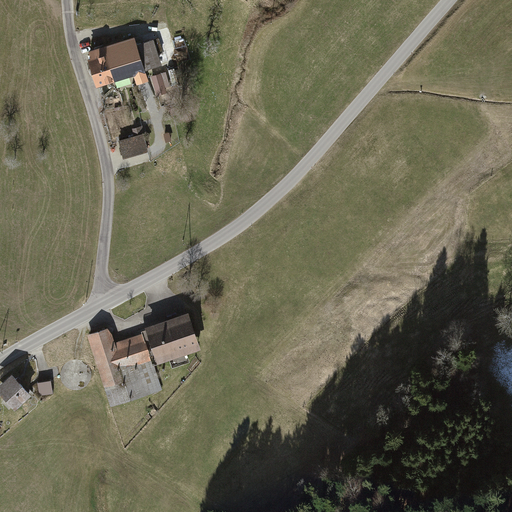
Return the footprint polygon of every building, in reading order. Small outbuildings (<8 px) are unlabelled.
[(88,57),(97,84),(133,72),(137,83),(148,80),(144,68),(160,64),(152,40),(136,45),(133,36),(90,50),(92,56),(88,57)] [(162,73),(152,77),(157,93),(167,89),(162,73)] [(117,140),(122,157),(148,151),(142,125),(132,128),(134,136),(117,140)] [(151,165),(128,171),(130,179),(153,173),(151,165)] [(112,409),(163,392),(154,366),(201,349),(188,312),(144,327),(146,330),(141,332),(142,335),(115,344),(109,327),(86,335),(100,377),(112,409)] [(70,366),(65,364),(61,372),(66,375),(70,366)] [(0,394),(14,409),(31,394),(11,373),(0,383),(0,394)] [(47,381),(38,383),(40,398),(49,397),(47,381)]
